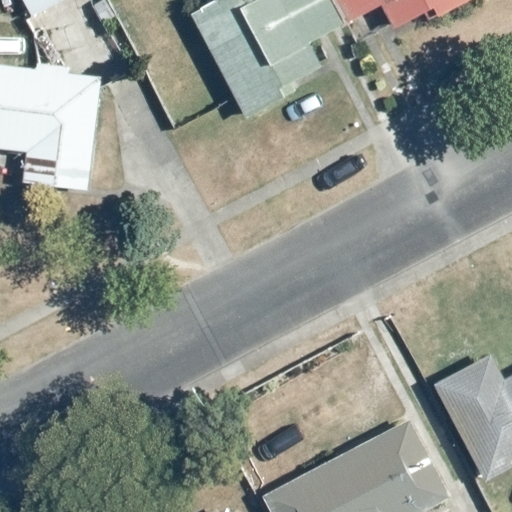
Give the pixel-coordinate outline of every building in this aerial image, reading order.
[(59,0),(22,0),(30,15),(59,0)] [(375,0),(223,0),(261,69),(378,6),(375,0)] [(0,12),(0,87),(38,92),(37,116),(96,121),(112,27),(0,12)] [(511,466),(511,371),(502,377),(491,354),(436,382),(486,480),(511,466)] [(276,511),(250,462),(153,511),(276,511)]
